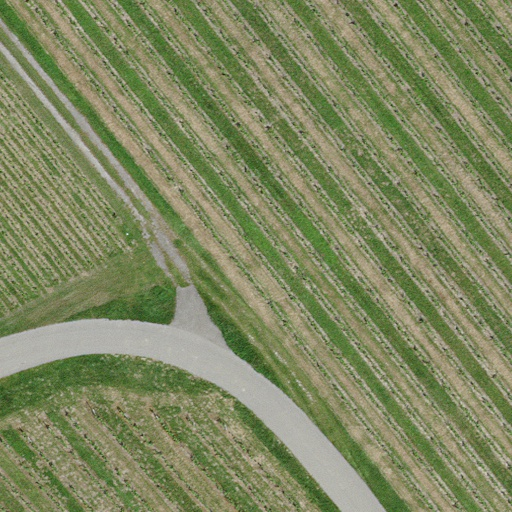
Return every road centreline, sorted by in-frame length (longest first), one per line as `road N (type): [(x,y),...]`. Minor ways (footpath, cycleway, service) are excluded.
road 1 (unclassified): [(0,363),(94,338),(156,341),(210,357),(281,406),(370,511)]
road 2 (track): [(0,30),(128,187),(187,293),(210,357)]
